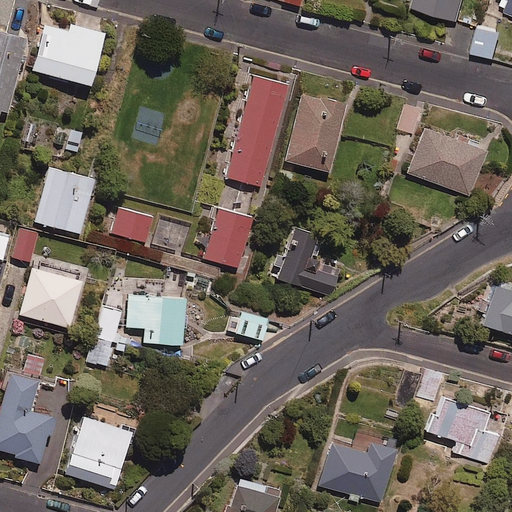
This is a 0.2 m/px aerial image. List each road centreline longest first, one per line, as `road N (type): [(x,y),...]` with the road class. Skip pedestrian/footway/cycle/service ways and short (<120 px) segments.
road 1 (residential): [(511,94),(151,0)]
road 2 (residential): [(144,511),(232,421),(343,325)]
road 3 (residential): [(343,325),(412,280),(511,233)]
road 4 (residential): [(343,325),(511,371)]
